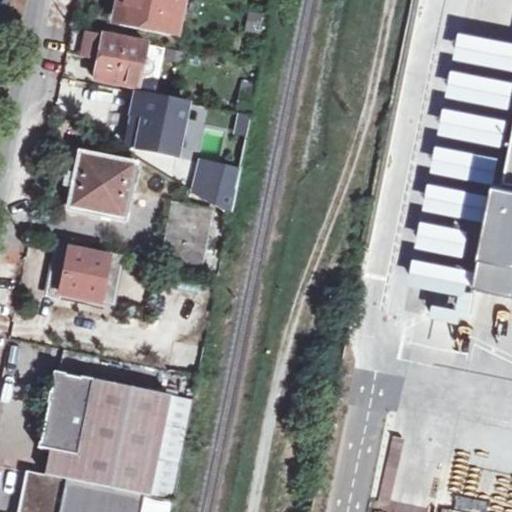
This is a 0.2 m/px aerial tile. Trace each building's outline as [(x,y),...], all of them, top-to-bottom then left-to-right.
[(180,37),(187,0),(121,0),(121,3),(117,24),(180,37)] [(138,87),(141,70),(147,72),(148,64),(142,62),(146,43),(75,29),(72,42),(70,55),(95,60),(92,76),(96,76),(95,79),(138,87)] [(231,73),(233,62),(201,56),(199,67),(231,73)] [(138,93),(133,114),(145,116),(138,150),(179,158),(183,138),(194,140),(197,126),(185,124),(189,104),(138,93)] [(254,117),(204,107),(193,162),(214,166),(208,194),(234,211),(254,117)] [(145,116),(133,114),(128,146),(138,150),(145,116)] [(128,221),(139,165),(81,152),(71,210),(128,221)] [(511,157),(507,181),(497,179),(476,284),(511,291),(511,157)] [(163,263),(204,271),(215,210),(174,203),(163,263)] [(39,290),(47,252),(29,248),(21,286),(39,290)] [(72,252),(68,269),(63,295),(101,303),(104,292),(109,292),(113,273),(108,272),(111,259),(72,252)] [(63,295),(68,269),(62,268),(56,294),(63,295)] [(53,452),(48,478),(143,496),(176,504),(196,401),(57,374),(49,412),(41,450),(53,452)] [(139,511),(143,496),(48,478),(30,474),(22,511),(139,511)]
